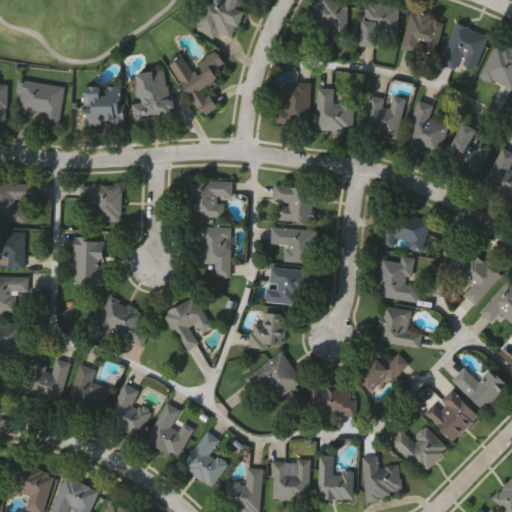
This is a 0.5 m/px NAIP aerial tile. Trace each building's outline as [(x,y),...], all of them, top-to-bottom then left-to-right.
[(248,0),(232,39),(217,32),(215,37),(197,29),(208,0),(248,0)] [(349,0),(350,29),(336,29),(336,24),(329,24),(329,41),(314,42),(314,0),(349,0)] [(403,4),(399,35),(388,33),(388,29),(380,28),(378,46),(361,45),(366,2),(371,2),(371,0),(385,0),(385,2),(403,4)] [(445,23),(436,60),(422,57),(424,46),(419,45),(416,55),(402,52),(411,14),(417,15),(418,10),(432,14),(431,19),(445,23)] [(490,35),(475,71),(463,65),(467,56),(463,54),(456,70),(439,63),(457,21),(490,35)] [(511,90),(496,81),(494,86),(479,78),(497,43),(503,46),(505,42),(511,45),(511,90)] [(219,50),(227,62),(215,70),(222,80),(211,87),(210,85),(205,88),(208,94),(211,92),(219,105),(205,115),(170,64),(183,56),(193,70),(196,69),(200,74),(204,71),(199,63),(219,50)] [(165,68),(167,85),(169,85),(170,94),(175,94),(178,118),(163,119),(162,115),(148,117),(149,122),(135,124),(133,102),(141,101),(137,71),(165,68)] [(19,78),(67,87),(59,128),(43,125),(46,112),(36,111),(35,114),(26,113),(26,110),(19,109),(22,93),(17,93),(19,78)] [(311,123),(277,122),(278,108),(284,108),(284,104),(278,103),(279,85),(284,85),(285,82),(294,82),(294,79),(313,80),(311,123)] [(0,83),(9,83),(9,107),(7,107),(7,120),(0,120),(0,83)] [(123,85),(122,100),(119,100),(119,104),(125,104),(125,125),(113,125),(113,120),(104,119),(104,115),(101,115),(101,125),(85,125),(86,86),(88,86),(88,85),(101,85),(101,89),(105,89),(105,85),(123,85)] [(321,127),(317,126),(318,85),(335,86),(334,102),(340,102),(340,99),(344,99),(344,95),(352,96),(351,100),(355,100),(354,128),(346,128),(346,130),(321,129),(321,127)] [(408,97),(397,140),(385,136),(386,134),(375,131),(374,135),(362,132),(373,92),(387,96),(385,105),(392,106),(395,94),(408,97)] [(449,125),(439,154),(425,149),(424,152),(408,147),(410,143),(405,142),(415,114),(413,113),(418,98),(434,104),(429,117),(449,125)] [(464,122),(477,129),(469,143),(478,148),(480,144),(490,149),(475,179),(466,174),(467,171),(457,166),(456,168),(443,162),(464,122)] [(503,147),(511,151),(511,166),(511,168),(511,199),(483,184),(503,147)] [(235,196),(226,196),(225,216),(188,215),(189,192),(192,192),(192,187),(190,187),(191,179),(235,180),(235,196)] [(0,181),(37,183),(37,199),(17,198),(17,207),(28,208),(28,210),(30,210),(30,218),(27,218),(27,221),(0,220),(0,181)] [(321,190),(320,203),(317,203),(316,206),(314,206),(313,211),(316,212),(315,221),(313,221),(312,224),(277,220),(279,202),(272,201),(274,184),(321,190)] [(122,185),(122,191),(124,191),(123,215),(121,215),(121,221),(92,220),(92,206),(81,205),(81,185),(103,186),(103,185),(122,185)] [(434,222),(424,253),(408,248),(410,243),(397,239),(395,247),(383,243),(385,237),(382,236),(385,228),(383,227),(385,218),(388,219),(391,209),(434,222)] [(227,249),(231,249),(231,277),(215,276),(215,264),(204,264),(204,257),(200,257),(200,248),(202,248),(203,236),(201,236),(201,227),(232,229),(232,241),(227,241),(227,249)] [(318,231),(317,237),(321,238),(319,257),(315,257),(315,264),(284,262),(285,247),(288,247),(288,244),(272,243),(273,228),(318,231)] [(0,230),(28,231),(27,267),(0,266),(0,230)] [(73,282),(75,252),(72,252),(73,234),(95,236),(95,239),(105,240),(104,262),(98,261),(97,267),(104,267),(104,284),(73,282)] [(465,292),(475,283),(470,278),(465,282),(450,266),(454,262),(451,259),(458,253),(465,260),(476,249),(495,269),(497,267),(506,276),(476,305),(465,292)] [(419,302),(379,295),(381,283),(379,283),(383,258),(401,261),(403,253),(418,256),(415,277),(409,276),(408,283),(422,285),(419,302)] [(269,283),(271,267),(314,271),(313,282),(307,281),(306,292),(301,292),(300,297),(298,296),(297,304),(265,301),(267,289),(276,290),(277,284),(269,283)] [(0,275),(31,276),(31,290),(15,290),(15,293),(19,293),(18,311),(0,310),(0,275)] [(510,280),(511,281),(511,322),(501,312),(493,322),(481,311),(510,280)] [(186,352),(164,317),(169,314),(169,312),(196,295),(215,326),(203,333),(197,323),(191,327),(200,343),(186,352)] [(109,335),(90,325),(96,312),(103,315),(112,296),(122,301),(121,304),(128,307),(130,304),(141,310),(141,311),(146,314),(141,326),(152,332),(144,347),(127,339),(128,336),(112,328),(109,335)] [(424,333),(422,348),(379,340),(381,327),(379,326),(381,314),(385,314),(387,304),(414,309),(411,322),(408,321),(406,330),(424,333)] [(264,311),(290,313),(288,337),(284,336),(283,344),(265,343),(264,348),(249,346),(251,331),(254,331),(255,322),(263,322),(264,311)] [(0,319),(32,322),(31,336),(25,336),(24,351),(16,350),(16,361),(0,360),(0,319)] [(305,379),(280,397),(271,384),(258,393),(247,376),(284,349),(305,379)] [(392,380),(387,376),(374,391),(361,379),(382,354),(391,362),(399,352),(412,363),(400,377),(397,375),(392,380)] [(73,362),(60,404),(26,392),(36,359),(49,363),(47,368),(54,371),(58,358),(73,362)] [(112,386),(103,418),(67,407),(80,361),(98,367),(94,380),(112,386)] [(490,370),(493,374),(496,371),(511,389),(484,414),(452,379),(466,367),(478,381),(490,370)] [(357,415),(321,414),(322,411),(305,410),(306,396),(312,396),(313,383),(341,384),(341,387),(348,387),(348,392),(352,392),(352,399),(358,399),(357,415)] [(142,437),(131,432),(130,435),(107,424),(125,384),(141,391),(134,406),(138,409),(140,406),(143,407),(144,405),(151,408),(150,411),(153,412),(142,437)] [(442,401),(451,390),(479,416),(455,441),(426,414),(434,405),(441,411),(446,405),(442,401)] [(167,403),(181,411),(172,428),(178,432),(183,422),(195,429),(178,460),(146,441),(167,403)] [(428,425),(450,447),(445,452),(447,454),(431,471),(429,469),(424,473),(392,442),(405,429),(417,442),(419,440),(417,438),(419,435),(418,433),(424,427),(425,428),(428,425)] [(207,431),(220,440),(210,455),(215,458),(217,455),(220,457),(221,456),(228,461),(226,462),(229,464),(212,487),(205,482),(203,485),(180,468),(207,431)] [(357,470),(356,500),(319,498),(320,455),(335,455),(335,474),(341,474),(342,469),(357,470)] [(363,457),(379,455),(381,467),(386,467),(386,464),(400,463),(402,478),(404,478),(405,488),(398,489),(398,491),(392,491),(392,495),(381,496),(381,502),(367,503),(363,457)] [(313,460),(311,500),(303,500),(303,503),(281,502),(282,499),(273,498),(274,478),(272,477),(273,460),(289,461),(288,474),(297,475),(298,460),(313,460)] [(32,511),(26,510),(31,497),(24,494),(23,498),(9,494),(19,463),(24,465),(25,463),(38,467),(37,469),(51,474),(50,476),(56,478),(45,511),(32,511)] [(248,468),(265,469),(263,511),(236,511),(231,510),(232,506),(226,506),(228,480),(242,481),(242,484),(247,485),(248,468)] [(50,511),(66,477),(70,479),(71,477),(92,487),(91,489),(100,493),(91,511),(78,511),(79,510),(71,507),(68,511),(50,511)] [(511,511),(506,511),(492,498),(499,491),(500,492),(511,480),(511,511)] [(133,511),(103,511),(109,504),(107,503),(112,497),(133,511)]
